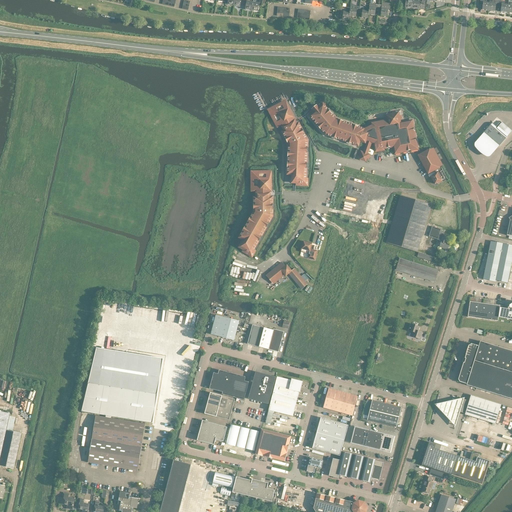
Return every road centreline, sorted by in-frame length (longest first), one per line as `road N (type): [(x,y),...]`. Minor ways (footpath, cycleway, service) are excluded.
road 1 (unclassified): [(318,376),(210,351),(185,440),(191,451),(294,476)]
road 2 (primary): [(144,48),(447,89)]
road 3 (primary): [(449,67),(144,48)]
road 4 (primary): [(144,48),(0,31)]
road 5 (tertiary): [(426,403),(464,281)]
